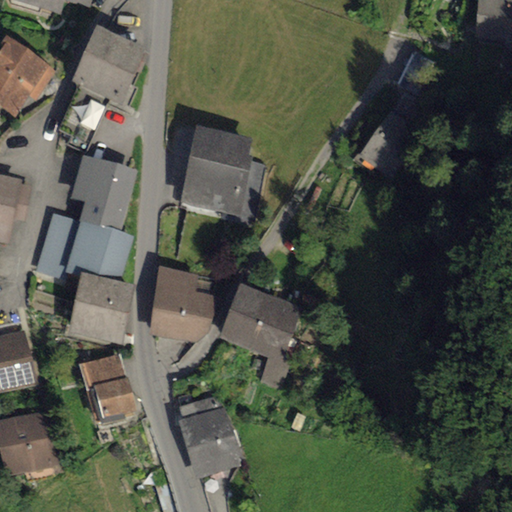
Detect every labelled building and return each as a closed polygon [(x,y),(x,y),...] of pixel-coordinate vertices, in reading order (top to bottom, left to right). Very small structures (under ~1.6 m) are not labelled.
[(0,0),(0,5),(60,20),(64,0),(0,0)] [(145,52),(98,32),(79,77),(85,80),(64,130),(90,141),(109,99),(123,105),(145,52)] [(55,78),(0,41),(0,118),(10,125),(29,97),(38,103),(55,78)] [(428,138),(397,120),(370,165),(399,182),(428,138)] [(263,149),(193,137),(180,207),(250,219),(263,149)] [(139,181),(99,169),(83,220),(123,232),(139,181)] [(28,187),(0,182),(0,238),(3,221),(22,224),(28,187)] [(139,241),(53,220),(41,269),(128,289),(139,241)] [(203,278),(169,270),(157,331),(212,342),(221,300),(199,296),(203,278)] [(130,293),(66,279),(54,334),(118,348),(130,293)] [(309,308),(235,288),(220,342),(277,357),(271,377),(289,382),(309,308)] [(20,332),(0,336),(0,394),(32,387),(20,332)] [(117,360),(70,370),(81,423),(128,414),(117,360)] [(239,408),(186,424),(204,482),(257,466),(239,408)] [(51,413),(0,421),(0,477),(60,468),(51,413)]
